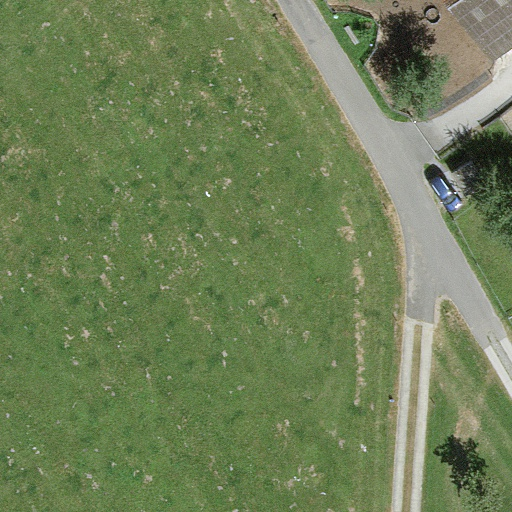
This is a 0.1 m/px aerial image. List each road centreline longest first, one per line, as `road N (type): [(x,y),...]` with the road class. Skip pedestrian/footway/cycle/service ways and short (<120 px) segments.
road 1 (track): [(409,511),(426,220)]
road 2 (track): [(395,161),(511,372)]
